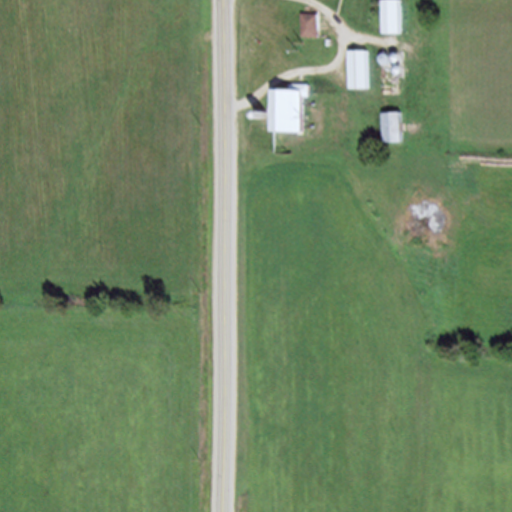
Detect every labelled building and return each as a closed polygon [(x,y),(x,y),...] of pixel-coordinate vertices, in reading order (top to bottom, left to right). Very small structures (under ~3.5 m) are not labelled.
[(390,0),(390,32),(407,32),(407,0),(390,0)] [(302,11),(301,36),(320,36),(321,12),(302,11)] [(352,50),(364,50),(374,50),(375,87),(353,88),(352,50)] [(314,84),(295,83),(294,90),(284,89),(281,129),(312,131),(314,84)] [(407,111),(388,112),(388,140),(408,139),(407,111)]
